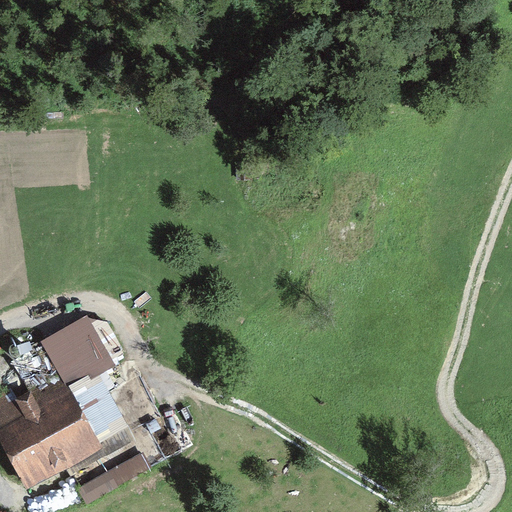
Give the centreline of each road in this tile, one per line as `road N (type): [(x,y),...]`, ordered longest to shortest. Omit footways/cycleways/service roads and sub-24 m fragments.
road 1 (track): [(511,186),(455,352),(454,398),(494,470),(489,501),(475,511)]
road 2 (track): [(403,511),(263,423),(142,384)]
